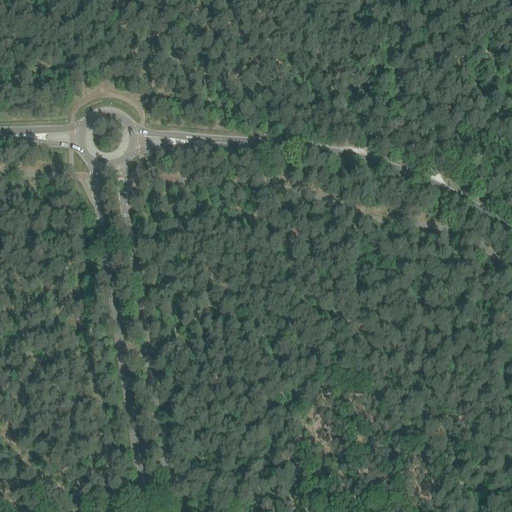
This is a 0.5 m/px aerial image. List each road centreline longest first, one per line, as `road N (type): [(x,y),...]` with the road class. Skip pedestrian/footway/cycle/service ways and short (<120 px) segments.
road 1 (residential): [(92,159),(146,511)]
road 2 (residential): [(172,511),(120,161)]
road 3 (tertiary): [(511,234),(437,189),(355,158),(184,142)]
